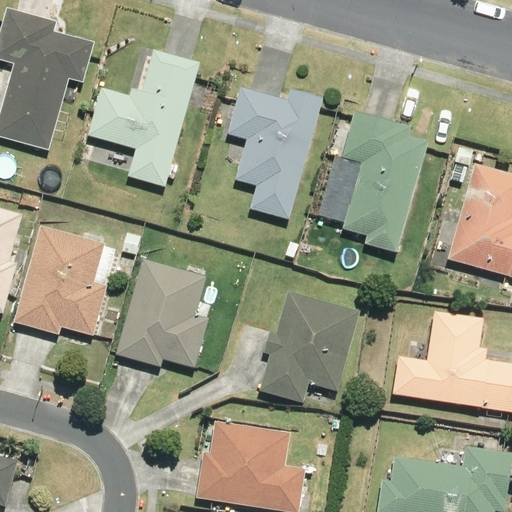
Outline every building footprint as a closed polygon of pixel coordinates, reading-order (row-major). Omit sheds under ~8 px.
[(0,45),(0,59),(18,64),(0,128),(0,135),(55,150),(74,79),(90,84),(101,42),(62,31),(64,20),(11,6),(0,45)] [(91,136),(140,149),(133,175),(171,185),(203,63),(155,50),(145,89),(136,87),(134,94),(104,87),(91,136)] [(239,180),(261,186),(255,209),(297,220),(330,96),(296,87),(293,100),(244,88),(232,134),(250,138),(239,180)] [(346,229),(371,236),(369,245),(404,254),(433,141),(415,137),(419,124),(359,109),(346,157),(363,162),(346,229)] [(511,169),(478,161),(452,259),(511,275),(511,169)] [(0,312),(6,314),(21,263),(13,261),(27,215),(0,206),(0,312)] [(110,241),(45,223),(17,323),(63,336),(65,327),(100,337),(114,288),(98,283),(110,241)] [(196,319),(208,273),(148,257),(121,357),(164,369),(167,359),(199,367),(211,323),(196,319)] [(274,356),(264,391),(308,403),(313,385),(344,393),(366,310),(291,290),(280,331),(274,330),(268,354),(274,356)] [(493,347),(482,346),(486,317),(439,310),(432,362),(402,358),(397,395),(511,410),(511,362),(491,360),(493,347)] [(215,452),(207,451),(200,499),(288,511),(302,511),(309,470),(288,467),(293,432),(219,421),(215,452)] [(397,481),(386,480),(381,511),(509,511),(511,501),(511,453),(468,447),(466,466),(400,457),(397,481)] [(0,511),(0,502),(9,505),(21,459),(0,452),(0,511)]
